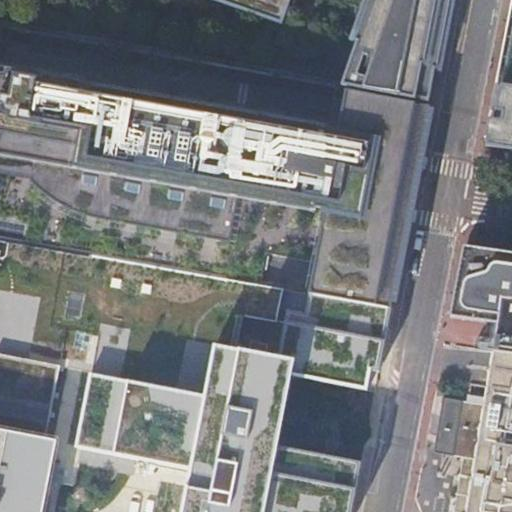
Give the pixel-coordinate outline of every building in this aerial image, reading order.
[(220,0),(282,22),(289,0),(369,0),(355,40),(357,41),(341,88),(348,89),(428,105),(432,86),(435,68),(437,69),(450,0),(220,0)] [(511,0),(510,11),(485,138),(487,138),(486,146),(511,149),(511,0)] [(0,154),(33,161),(29,183),(32,186),(35,189),(41,193),(44,195),(49,199),(53,202),(57,204),(62,207),(68,210),(71,211),(76,213),(79,215),(80,215),(145,227),(229,243),(237,197),(314,210),(315,208),(325,209),(308,297),(369,307),(390,311),(406,230),(430,106),(428,105),(348,89),(340,132),(326,129),(327,126),(42,76),(42,79),(15,74),(15,71),(0,68),(0,154)] [(430,106),(437,69),(435,68),(432,86),(428,105),(430,106)] [(511,252),(504,252),(464,246),(457,283),(451,317),(499,324),(495,351),(511,353),(511,252)] [(158,311),(134,307),(131,327),(139,328),(155,331),(158,311)] [(270,482),(293,363),(214,348),(204,398),(87,376),(74,448),(156,463),(190,470),(180,511),(264,511),(266,504),(268,493),(270,482)] [(511,511),(511,353),(495,351),(492,369),(485,413),(459,409),(451,463),(461,465),(454,511),(511,511)] [(59,367),(0,355),(0,511),(43,511),(53,465),(56,446),(57,441),(45,439),(59,367)] [(451,463),(459,409),(441,406),(433,460),(451,463)]
